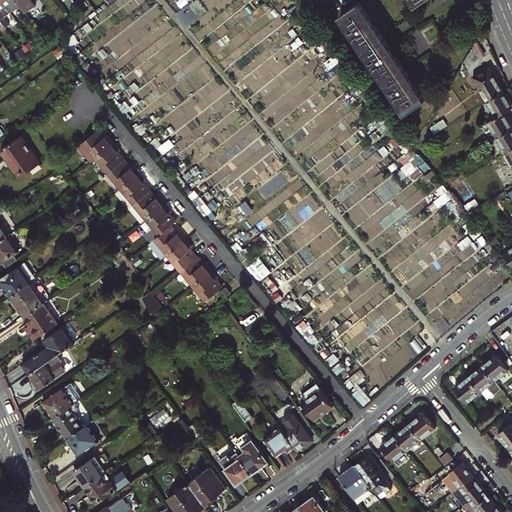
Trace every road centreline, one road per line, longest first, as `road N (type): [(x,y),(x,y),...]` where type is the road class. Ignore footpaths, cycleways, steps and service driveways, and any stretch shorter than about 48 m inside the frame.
road 1 (unknown): [(159,0),(397,290),(452,344)]
road 2 (residential): [(366,423),(107,114),(85,98)]
road 3 (residential): [(419,375),(511,490)]
road 4 (tertiary): [(250,511),(366,423)]
road 5 (tertiary): [(419,375),(511,298)]
